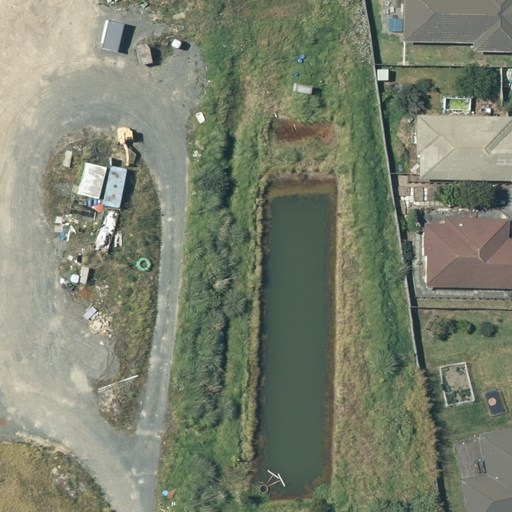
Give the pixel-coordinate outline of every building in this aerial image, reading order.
[(102,17),(130,18),(130,0),(88,0),(88,19),(102,19),(102,17)] [(477,40),(477,50),(511,50),(511,0),(408,0),(408,40),(477,40)] [(425,149),(429,149),(428,173),(511,175),(511,120),(426,118),(425,149)] [(434,282),(511,283),(511,244),(511,245),(511,222),(456,221),(456,227),(432,227),(431,255),(434,255),(434,282)] [(486,477),(457,484),(463,511),(511,511),(511,436),(479,443),(486,477)]
